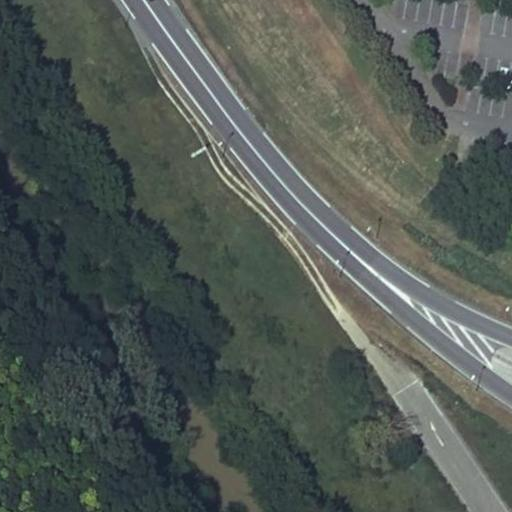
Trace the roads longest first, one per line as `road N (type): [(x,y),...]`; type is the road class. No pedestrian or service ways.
road 1 (primary): [(149,0),(241,130),(371,262)]
road 2 (primary): [(371,262),(511,381)]
road 3 (primary): [(511,333),(371,262)]
